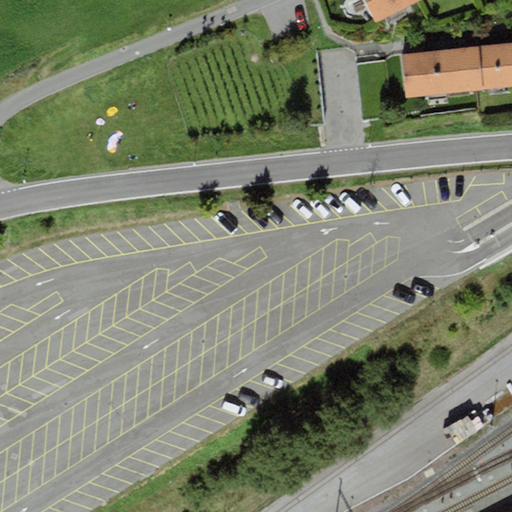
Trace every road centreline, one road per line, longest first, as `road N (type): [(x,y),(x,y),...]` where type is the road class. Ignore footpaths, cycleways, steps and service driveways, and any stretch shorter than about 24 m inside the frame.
road 1 (tertiary): [(0,205),(511,148)]
road 2 (residential): [(258,0),(0,104)]
